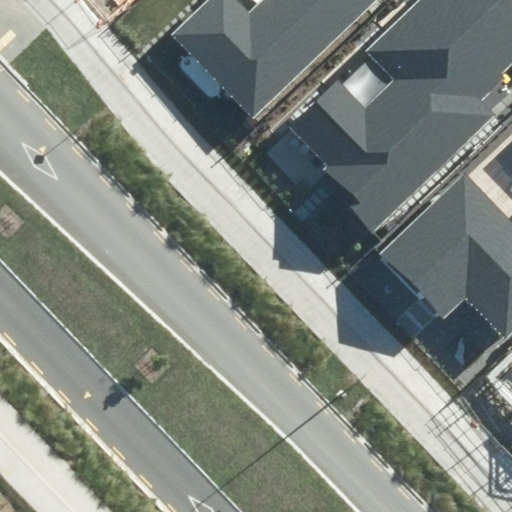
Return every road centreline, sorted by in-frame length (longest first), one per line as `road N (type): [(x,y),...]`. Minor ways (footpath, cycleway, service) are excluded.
road 1 (secondary): [(0,102),(393,511)]
road 2 (secondary): [(218,511),(0,274)]
